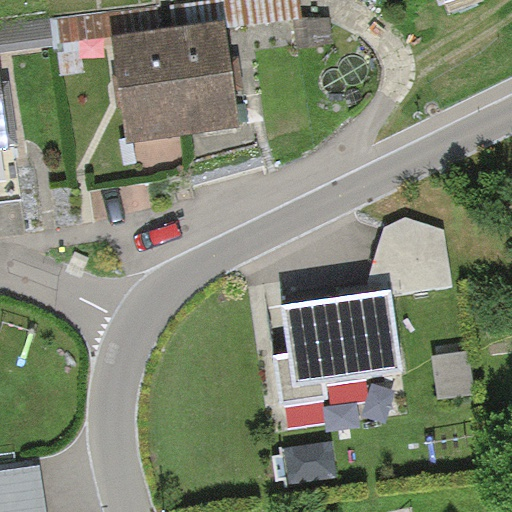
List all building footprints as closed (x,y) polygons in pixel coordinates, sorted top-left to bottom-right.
[(0,14),(0,155),(23,153),(2,14),(0,14)] [(191,143),(246,137),(233,32),(178,38),(191,143)] [(136,150),(191,143),(178,38),(123,45),(136,150)] [(365,303),(398,299),(454,293),(448,236),(407,222),(384,234),(365,303)] [(275,365),(282,429),(411,414),(398,299),(365,303),(287,312),(293,363),(275,365)] [(0,511),(52,511),(49,458),(0,461),(0,511)]
